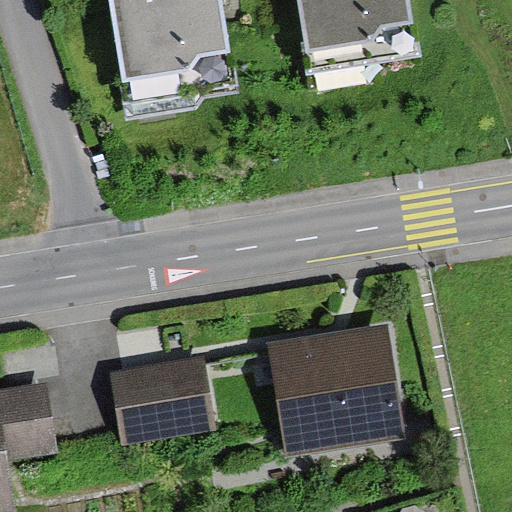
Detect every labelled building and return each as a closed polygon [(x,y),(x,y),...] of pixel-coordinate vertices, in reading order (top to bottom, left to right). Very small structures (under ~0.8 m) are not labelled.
[(214,0),(105,0),(120,106),(227,92),(214,0)] [(402,0),(293,0),(304,76),(411,61),(402,0)] [(389,327),(268,346),(286,464),(407,445),(389,327)] [(205,360),(111,375),(122,449),(129,447),(211,435),(217,434),(205,360)] [(52,381),(0,390),(0,500),(27,496),(18,449),(62,441),(52,381)]
